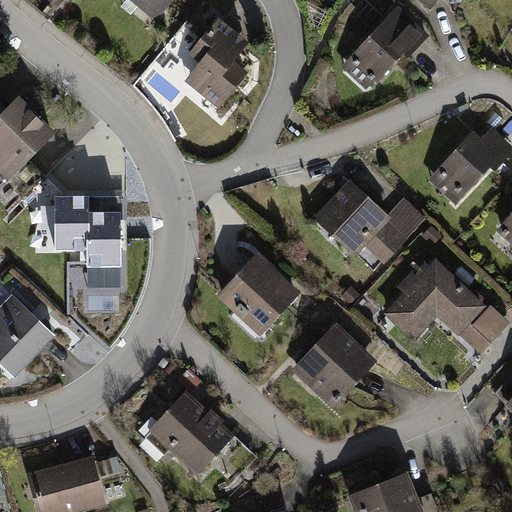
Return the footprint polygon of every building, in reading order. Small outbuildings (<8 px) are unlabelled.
[(181,0),(116,0),(155,32),(181,0)] [(479,0),(416,0),(434,14),(446,0),(469,0),(478,5),(479,0)] [(431,37),(398,11),(346,71),(371,93),(397,68),(406,72),(431,37)] [(254,54),(218,29),(188,62),(198,75),(188,90),(219,119),(247,81),(237,74),(254,54)] [(63,147),(18,106),(0,125),(0,190),(13,202),(63,147)] [(511,165),(511,149),(495,135),(483,146),(476,138),(434,184),(460,212),(492,174),(497,178),(511,165)] [(409,245),(349,189),(312,226),(354,268),(364,255),(387,274),(409,245)] [(93,208),(93,191),(50,191),(51,257),(82,256),(82,271),(127,271),(126,207),(93,208)] [(297,299),(256,264),(218,307),(256,344),(297,299)] [(509,332),(437,268),(384,317),(414,349),(438,324),(483,361),(509,332)] [(53,343),(13,302),(0,315),(0,374),(11,385),(53,343)] [(379,362),(338,324),(293,371),(334,409),(379,362)] [(237,446),(186,401),(145,440),(200,487),(237,446)] [(94,457),(27,475),(37,511),(81,511),(107,505),(94,457)] [(408,474),(349,498),(354,511),(439,511),(433,495),(419,500),(408,474)]
